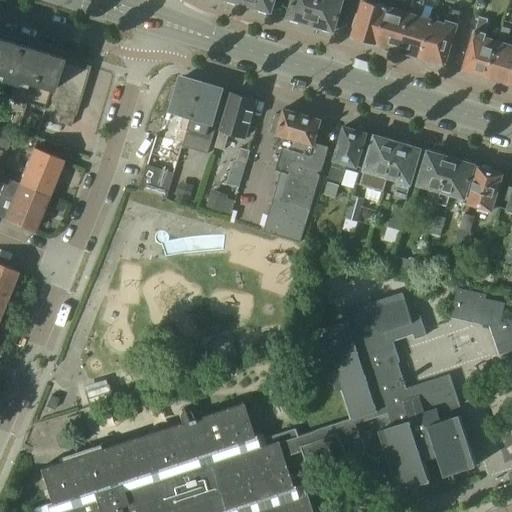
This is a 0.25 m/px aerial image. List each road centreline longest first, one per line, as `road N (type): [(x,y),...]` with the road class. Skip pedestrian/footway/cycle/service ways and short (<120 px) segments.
road 1 (secondary): [(511,128),(152,21)]
road 2 (residential): [(69,269),(142,56)]
road 3 (residential): [(0,10),(142,56)]
